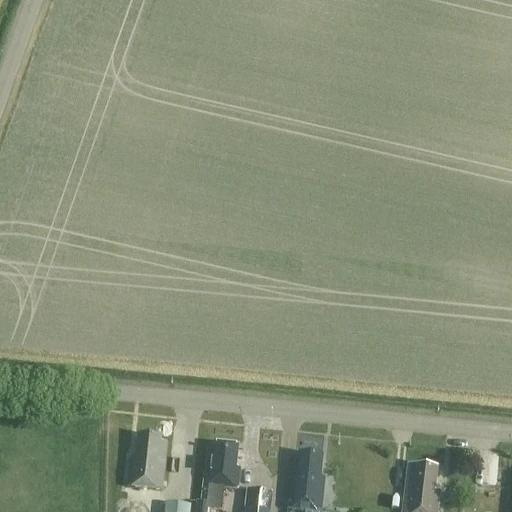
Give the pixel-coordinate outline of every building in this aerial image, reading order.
[(161,440),(139,437),(136,460),(130,459),(127,488),(162,492),(167,444),(161,444),(161,440)] [(238,448),(215,445),(215,449),(208,449),(202,504),(197,503),(196,511),(209,511),(210,510),(222,511),(224,489),(238,491),(240,470),(236,470),(238,448)] [(306,511),(320,511),(325,479),(320,479),(323,457),(299,455),(299,460),(293,460),(287,510),(306,511)] [(409,466),(403,511),(438,511),(440,492),(435,492),(438,470),(409,466)] [(245,511),(271,511),(273,493),(247,490),(245,511)]
